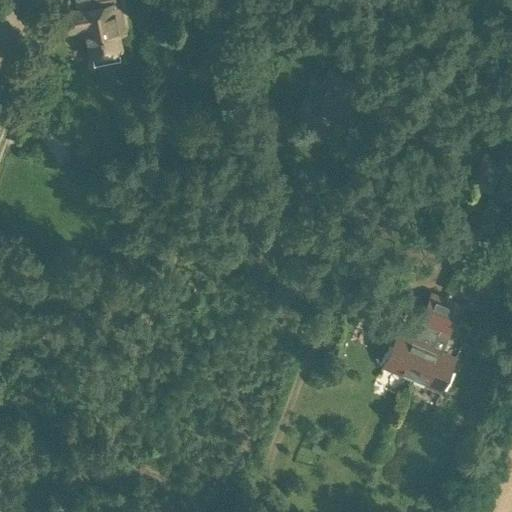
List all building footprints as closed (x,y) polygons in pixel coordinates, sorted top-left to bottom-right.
[(84,6),(63,11),(67,31),(84,27),(90,55),(92,55),(93,63),(120,58),(118,49),(120,49),(117,34),(123,33),(120,19),(118,20),(116,14),(109,16),(105,0),(87,0),(83,1),(84,6)] [(349,119),(364,86),(333,73),(332,72),(317,105),(349,119)] [(263,104),(254,116),(271,130),(280,118),(263,104)] [(54,131),(43,139),(61,162),(71,155),(54,131)] [(474,178),(495,188),(507,165),(486,155),(474,178)] [(383,365),(443,389),(462,342),(448,336),(461,304),(430,292),(416,328),(425,332),(420,343),(396,334),(383,365)] [(14,511),(0,500),(0,511),(14,511)]
